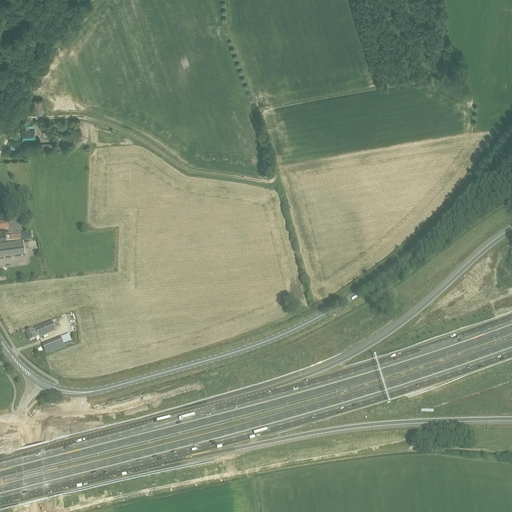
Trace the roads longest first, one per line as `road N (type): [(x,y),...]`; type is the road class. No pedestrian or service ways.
road 1 (secondary): [(102,389),(271,339),(345,301),(427,236),(511,135)]
road 2 (motorway): [(511,229),(358,352),(142,433)]
road 3 (motorway): [(125,461),(511,346)]
road 4 (motorway): [(125,461),(362,425),(511,418)]
road 5 (motorway): [(511,323),(373,371),(142,433)]
road 6 (track): [(0,154),(52,50),(92,0)]
road 7 (motorway): [(142,433),(0,470)]
road 8 (motorway): [(0,492),(125,461)]
